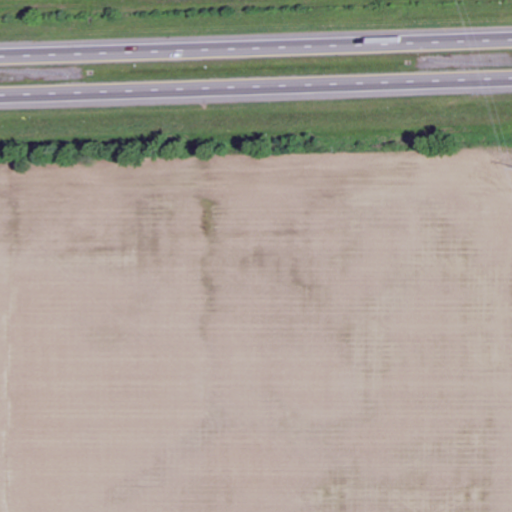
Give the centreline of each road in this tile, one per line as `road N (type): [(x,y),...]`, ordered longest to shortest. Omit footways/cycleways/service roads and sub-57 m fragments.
road 1 (motorway): [(0,98),(511,81)]
road 2 (motorway): [(511,35),(0,52)]
